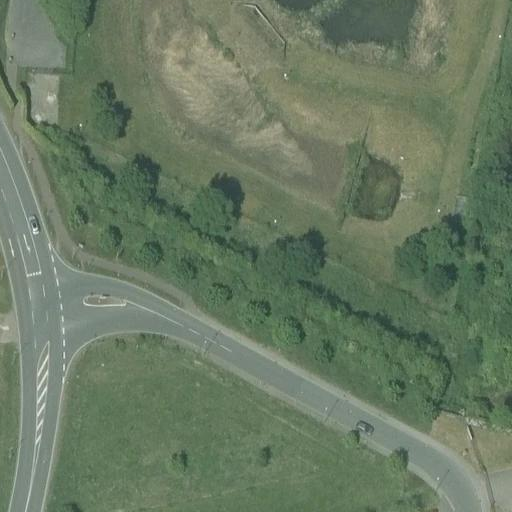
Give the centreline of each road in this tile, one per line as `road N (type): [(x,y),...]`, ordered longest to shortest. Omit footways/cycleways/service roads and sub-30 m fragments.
road 1 (residential): [(468,511),(453,481),(185,330)]
road 2 (secondary): [(25,511),(42,334)]
road 3 (residential): [(185,330),(97,289),(37,293)]
road 4 (residential): [(42,334),(185,330)]
road 5 (secondary): [(37,293),(0,177)]
